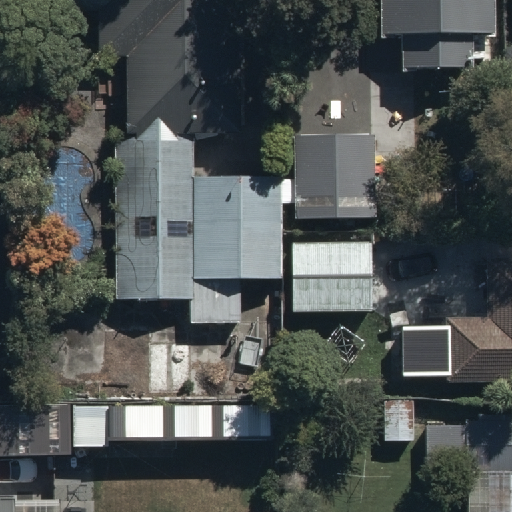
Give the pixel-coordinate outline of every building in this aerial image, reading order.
[(241,0),(99,0),(100,56),(118,56),(120,304),(182,303),(182,320),(243,319),(243,274),(278,274),(277,171),(192,172),(191,128),(242,127),(241,0)] [(491,0),(375,0),(376,27),(395,27),(395,59),(492,59),(491,0)] [(373,130),(287,130),(287,209),(373,209),(373,130)] [(373,231),(291,230),(289,305),(371,306),(373,231)] [(396,311),(396,369),(511,368),(511,250),(485,250),(485,310),(396,311)] [(0,407),(0,454),(41,455),(41,407),(0,407)] [(511,511),(511,408),(474,409),(474,416),(460,416),(460,421),(421,421),(422,465),(464,465),(464,511),(511,511)] [(10,511),(10,489),(0,489),(0,511),(10,511)] [(218,492),(218,511),(279,511),(278,490),(218,492)]
